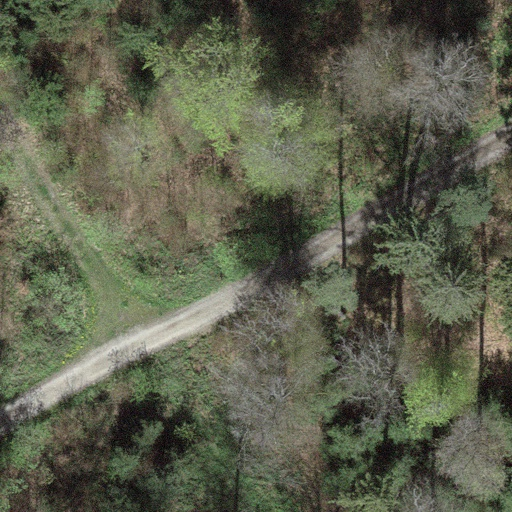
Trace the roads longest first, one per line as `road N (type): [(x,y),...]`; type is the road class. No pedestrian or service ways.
road 1 (track): [(511,129),(0,423)]
road 2 (track): [(0,134),(143,341)]
